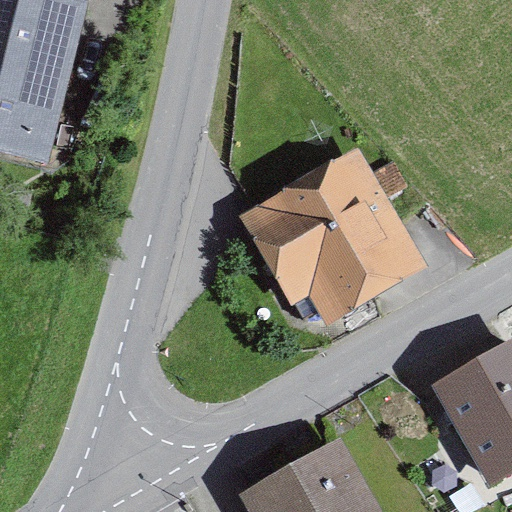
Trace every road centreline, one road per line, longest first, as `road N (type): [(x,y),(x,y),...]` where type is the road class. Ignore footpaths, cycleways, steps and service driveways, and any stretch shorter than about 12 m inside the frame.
road 1 (tertiary): [(189,0),(168,141),(88,509)]
road 2 (tertiary): [(88,509),(511,272)]
